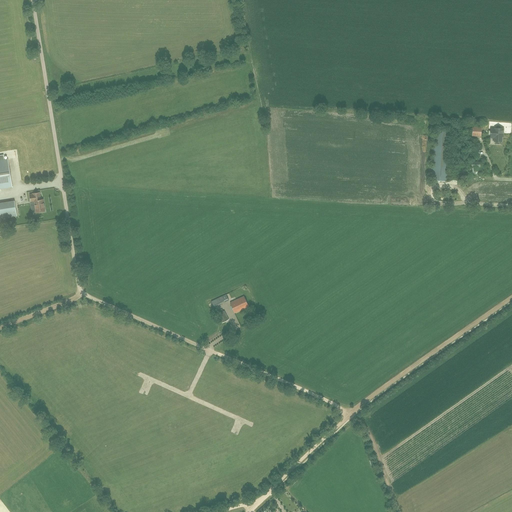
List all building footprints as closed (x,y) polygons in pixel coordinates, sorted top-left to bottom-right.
[(490,133),(503,134),(503,128),(499,128),(499,126),(496,126),(496,128),(494,128),(494,129),(490,129),(490,131),(488,131),(488,134),(490,134),(490,133)] [(472,137),(481,137),(481,127),(472,127),(472,137)] [(432,180),(445,181),(449,130),(436,129),(432,180)] [(503,136),(503,134),(490,133),(490,134),(490,138),(493,138),(493,140),(494,140),(494,141),(496,142),(496,144),(499,144),(499,142),(502,142),(502,136),(503,136)] [(8,160),(0,160),(0,188),(12,186),(8,160)] [(481,168),(481,162),(471,162),(471,175),(475,175),(475,167),(476,167),(481,168)] [(40,200),(39,192),(33,193),(33,195),(29,195),(30,202),(34,201),(36,213),(45,212),(43,199),(40,200)] [(14,201),(0,203),(0,218),(17,216),(14,201)] [(244,296),(237,300),(230,303),(235,313),(249,306),(244,296)] [(214,308),(225,302),(222,297),(212,302),(214,308)] [(222,323),(229,320),(225,311),(223,311),(221,307),(217,309),(219,314),(217,315),(222,323)]
